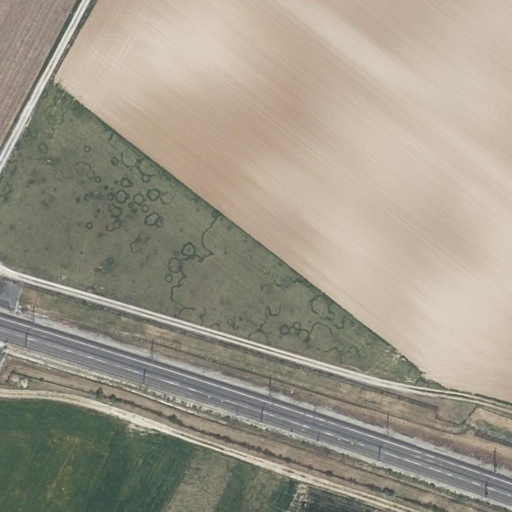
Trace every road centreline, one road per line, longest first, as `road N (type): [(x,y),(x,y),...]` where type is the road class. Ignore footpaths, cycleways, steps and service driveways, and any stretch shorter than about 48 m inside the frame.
road 1 (track): [(7,276),(511,412)]
road 2 (track): [(411,511),(76,401),(0,393)]
